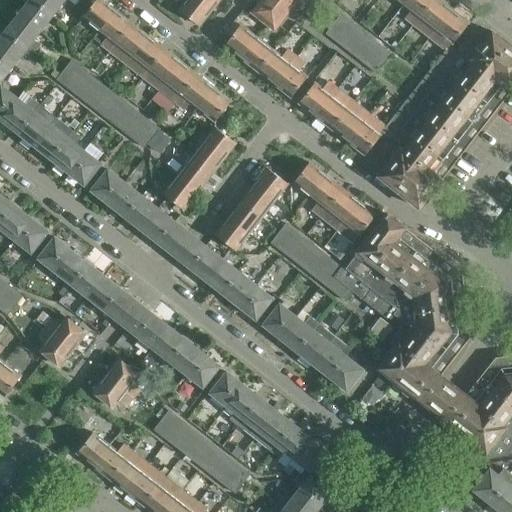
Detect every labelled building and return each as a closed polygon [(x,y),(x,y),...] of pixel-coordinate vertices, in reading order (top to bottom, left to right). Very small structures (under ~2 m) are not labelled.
[(39,31),(52,15),(33,0),(30,0),(19,15),(39,31)] [(33,0),(52,15),(63,0),(33,0)] [(100,31),(116,11),(101,0),(96,0),(83,18),(100,31)] [(200,26),(213,9),(201,0),(187,0),(179,10),(200,26)] [(220,0),(201,0),(213,9),(220,0)] [(285,18),(262,0),(260,0),(251,12),(274,31),(285,18)] [(295,5),(289,0),(262,0),(285,18),(295,5)] [(414,25),(433,0),(407,0),(403,5),(411,11),(405,19),(414,25)] [(430,38),(452,10),(438,0),(433,0),(414,25),(430,38)] [(453,44),(469,23),(452,10),(430,38),(445,50),(451,43),(453,44)] [(110,52),(132,24),(116,11),(100,31),(107,37),(101,45),(110,52)] [(340,29),(348,19),(341,14),(334,24),(340,29)] [(33,39),(39,31),(19,15),(6,32),(34,53),(41,45),(33,39)] [(347,34),(354,24),(348,19),(340,29),(347,34)] [(127,64),(149,37),(132,24),(110,52),(127,64)] [(333,38),(340,29),(334,24),(326,34),(333,38)] [(353,39),(360,29),(354,24),(347,34),(353,39)] [(242,59),(258,38),(241,25),(225,46),(242,59)] [(339,43),(347,34),(340,29),(333,38),(339,43)] [(359,44),(367,34),(360,29),(353,39),(359,44)] [(511,90),(511,47),(492,32),(487,38),(475,29),(462,46),(473,55),(470,60),(474,63),(502,85),(511,92),(511,90)] [(34,53),(6,32),(0,39),(0,53),(14,64),(20,56),(27,62),(34,53)] [(345,48),(353,39),(347,34),(339,43),(345,48)] [(365,49),(373,39),(367,34),(359,44),(365,49)] [(143,77),(165,49),(149,37),(127,64),(143,77)] [(258,71),(274,51),(258,38),(242,59),(258,71)] [(352,53),(359,44),(353,39),(345,48),(352,53)] [(372,53),(379,44),(373,39),(365,49),(372,53)] [(358,58),(365,49),(359,44),(352,53),(358,58)] [(378,58),(386,49),(379,44),(372,53),(378,58)] [(448,72),(461,56),(449,48),(437,64),(448,72)] [(159,90),(181,62),(165,49),(143,77),(159,90)] [(364,63),(372,53),(365,49),(358,58),(364,63)] [(384,63),(392,54),(386,49),(378,58),(384,63)] [(274,84),(296,56),(288,50),(282,57),(274,51),(258,71),(274,84)] [(0,80),(1,81),(14,64),(0,53),(0,80)] [(371,68),(378,58),(372,53),(364,63),(371,68)] [(307,77),(299,71),(305,63),(296,56),(274,84),(291,97),(307,77)] [(377,73),(384,63),(378,58),(371,68),(377,73)] [(71,75),(78,65),(72,60),(64,70),(71,75)] [(176,103),(198,75),(181,62),(159,90),(176,103)] [(487,103),(502,85),(474,63),(464,75),(461,72),(456,79),(459,81),(487,103)] [(436,88),(438,85),(448,72),(437,64),(425,79),(436,88)] [(77,80),(85,70),(78,65),(71,75),(77,80)] [(63,84),(71,75),(64,70),(57,80),(63,84)] [(83,85),(91,75),(85,70),(77,80),(83,85)] [(69,89),(77,80),(71,75),(63,84),(69,89)] [(89,90),(97,80),(91,75),(83,85),(89,90)] [(198,108),(214,88),(198,75),(176,103),(185,110),(191,102),(198,108)] [(76,94),(83,85),(77,80),(69,89),(76,94)] [(96,94),(103,85),(97,80),(89,90),(96,94)] [(472,122),(487,103),(459,81),(449,94),(438,85),(436,88),(433,92),(472,122)] [(316,117),(338,89),(329,82),(323,89),(315,83),(299,104),(316,117)] [(472,122),(433,92),(422,83),(410,98),(425,109),(422,113),(458,141),(472,122)] [(82,99),(89,90),(83,85),(76,94),(82,99)] [(102,99),(110,90),(103,85),(96,94),(102,99)] [(0,118),(2,120),(18,99),(1,86),(0,87),(0,118)] [(215,122),(231,101),(214,88),(198,108),(215,122)] [(332,130),(354,102),(338,89),(316,117),(332,130)] [(88,104),(96,94),(89,90),(82,99),(88,104)] [(108,104),(116,95),(110,90),(102,99),(108,104)] [(94,109),(102,99),(96,94),(88,104),(94,109)] [(115,109),(122,100),(116,95),(108,104),(115,109)] [(18,133),(40,105),(31,98),(26,105),(18,99),(2,120),(18,133)] [(101,114),(108,104),(102,99),(94,109),(101,114)] [(121,114),(129,105),(122,100),(115,109),(121,114)] [(458,141),(422,113),(407,101),(395,117),(406,126),(404,129),(415,138),(443,160),(458,141)] [(348,142),(370,114),(354,102),(332,130),(348,142)] [(107,119),(115,109),(108,104),(101,114),(107,119)] [(35,146),(57,118),(40,105),(18,133),(35,146)] [(127,119),(135,109),(129,105),(121,114),(127,119)] [(113,124),(121,114),(115,109),(107,119),(113,124)] [(134,124),(141,114),(135,109),(127,119),(134,124)] [(120,129),(127,119),(121,114),(113,124),(120,129)] [(140,129),(147,119),(141,114),(134,124),(140,129)] [(381,135),(380,134),(385,126),(370,114),(348,142),(365,155),(381,135)] [(395,141),(404,129),(406,126),(395,117),(383,131),(395,141)] [(51,158),(73,130),(57,118),(35,146),(51,158)] [(126,134),(134,124),(127,119),(120,129),(126,134)] [(146,134),(154,124),(147,119),(140,129),(146,134)] [(132,139),(140,129),(134,124),(126,134),(132,139)] [(152,139),(160,129),(154,124),(146,134),(152,139)] [(217,168),(236,143),(216,127),(196,152),(217,168)] [(139,144),(146,134),(140,129),(132,139),(139,144)] [(68,171),(84,151),(76,145),(82,137),(73,130),(51,158),(68,171)] [(145,149),(152,139),(146,134),(139,144),(145,149)] [(443,160),(415,138),(405,151),(401,148),(399,151),(396,154),(428,179),(433,173),(443,160)] [(428,179),(396,154),(399,151),(387,142),(372,161),(384,170),(379,176),(420,208),(442,180),(433,173),(428,179)] [(84,184),(101,164),(84,151),(68,171),(84,184)] [(197,193),(217,168),(196,152),(177,177),(197,193)] [(310,197),(327,176),(310,163),(294,183),(310,197)] [(275,201),(288,184),(268,168),(254,185),(275,201)] [(109,204),(125,183),(108,170),(92,190),(109,204)] [(321,217),(343,189),(327,176),(310,197),(318,203),(312,210),(321,217)] [(184,210),(197,193),(177,177),(164,194),(184,210)] [(125,216),(141,196),(125,183),(109,204),(125,216)] [(262,217),(275,201),(254,185),(242,201),(262,217)] [(337,230),(359,202),(343,189),(321,217),(337,230)] [(0,224),(14,206),(0,194),(0,224)] [(142,229),(158,209),(141,196),(125,216),(142,229)] [(249,233),(262,217),(242,201),(229,217),(249,233)] [(360,235),(376,215),(359,202),(337,230),(354,242),(359,235),(360,235)] [(15,239),(31,219),(14,206),(0,224),(0,239),(2,241),(7,233),(15,239)] [(223,260),(194,237),(192,235),(158,209),(142,229),(175,256),(207,280),(223,260)] [(367,277),(398,237),(405,227),(388,214),(358,252),(359,252),(350,264),(348,262),(344,268),(336,278),(342,283),(349,288),(361,272),(367,277)] [(236,250),(249,233),(229,217),(216,234),(236,250)] [(32,253),(48,232),(31,219),(15,239),(32,253)] [(286,238),(294,228),(287,223),(279,233),(286,238)] [(292,243),(300,233),(294,228),(286,238),(292,243)] [(278,248),(286,238),(279,233),(272,243),(278,248)] [(298,248),(306,238),(300,233),(292,243),(298,248)] [(384,291),(415,251),(398,237),(367,277),(373,282),(379,287),(384,291)] [(56,272),(72,251),(55,238),(39,258),(56,272)] [(284,253),(292,243),(286,238),(278,248),(284,253)] [(305,253),(312,243),(306,238),(298,248),(305,253)] [(291,258),(298,248),(292,243),(284,253),(291,258)] [(311,258),(319,248),(312,243),(305,253),(311,258)] [(297,263),(305,253),(298,248),(291,258),(297,263)] [(317,263),(325,253),(319,248),(311,258),(317,263)] [(72,284),(88,264),(72,251),(56,272),(72,284)] [(409,297),(433,265),(415,251),(384,291),(392,297),(383,309),(395,319),(399,315),(405,307),(402,304),(408,297),(409,297)] [(303,268),(311,258),(305,253),(297,263),(303,268)] [(324,268),(331,258),(325,253),(317,263),(324,268)] [(309,273),(317,263),(311,258),(303,268),(309,273)] [(330,273),(338,263),(331,258),(324,268),(330,273)] [(223,293),(239,272),(223,260),(207,280),(223,293)] [(316,278),(324,268),(317,263),(309,273),(316,278)] [(336,278),(344,268),(338,263),(330,273),(336,278)] [(89,297),(105,277),(88,264),(72,284),(89,297)] [(458,334),(451,279),(433,265),(409,297),(408,297),(402,304),(405,307),(399,315),(408,322),(413,326),(414,326),(445,351),(458,334)] [(322,283),(330,273),(324,268),(316,278),(322,283)] [(239,306),(255,285),(239,272),(223,293),(239,306)] [(361,297),(373,282),(367,277),(361,272),(349,288),(355,292),(361,297)] [(328,288),(336,278),(330,273),(322,283),(328,288)] [(137,302),(131,297),(105,277),(89,297),(120,322),(154,348),(170,328),(137,302)] [(335,293),(342,283),(336,278),(328,288),(335,293)] [(0,293),(3,296),(11,287),(5,282),(0,287),(0,293)] [(341,297),(349,288),(342,283),(335,293),(341,297)] [(256,319),(272,298),(255,285),(239,306),(256,319)] [(9,301),(17,292),(11,287),(3,296),(9,301)] [(383,309),(392,297),(384,291),(379,287),(370,299),(383,309)] [(347,302),(355,292),(349,288),(341,297),(347,302)] [(16,306),(23,296),(17,292),(9,301),(16,306)] [(0,309),(2,311),(9,301),(3,296),(0,300),(0,309)] [(8,316),(16,306),(9,301),(2,311),(8,316)] [(281,338),(297,318),(280,305),(264,325),(281,338)] [(297,351),(319,323),(310,316),(304,324),(297,318),(281,338),(297,351)] [(87,334),(67,317),(61,325),(53,319),(46,328),(74,350),(87,334)] [(388,336),(396,327),(386,319),(373,334),(388,346),(394,340),(388,336)] [(451,384),(431,368),(445,351),(414,326),(413,326),(408,322),(394,340),(399,344),(380,369),(394,380),(391,384),(408,397),(411,394),(432,410),(455,428),(452,432),(470,446),(473,442),(487,453),(507,427),(511,431),(511,403),(489,385),(475,402),(451,384)] [(313,364),(335,336),(319,323),(297,351),(313,364)] [(74,350),(46,328),(39,336),(46,342),(40,350),(60,366),(74,350)] [(170,361),(186,340),(170,328),(154,348),(170,361)] [(330,377),(346,356),(352,349),(335,336),(313,364),(330,377)] [(186,374),(202,353),(186,340),(170,361),(186,374)] [(203,386),(219,366),(202,353),(186,374),(203,386)] [(347,390),(363,369),(346,356),(330,377),(347,390)] [(134,383),(140,375),(119,359),(106,376),(134,397),(141,389),(134,383)] [(0,392),(5,397),(21,376),(4,363),(0,368),(0,392)] [(511,367),(502,369),(489,385),(511,403),(511,431),(507,427),(487,453),(488,459),(506,456),(509,452),(511,453),(511,367)] [(228,406),(244,386),(227,372),(211,393),(228,406)] [(134,397),(106,376),(93,392),(114,408),(120,401),(127,406),(134,397)] [(238,426),(260,398),(244,386),(228,406),(235,412),(230,419),(238,426)] [(255,439),(277,411),(260,398),(238,426),(255,439)] [(167,423),(175,413),(168,408),(161,418),(167,423)] [(271,452),(293,424),(277,411),(255,439),(271,452)] [(173,428),(181,418),(175,413),(167,423),(173,428)] [(159,433),(167,423),(161,418),(153,428),(159,433)] [(179,433),(187,423),(181,418),(173,428),(179,433)] [(165,438),(173,428),(167,423),(159,433),(165,438)] [(186,438),(193,428),(187,423),(179,433),(186,438)] [(293,457),(309,437),(293,424),(271,452),(280,459),(286,451),(293,457)] [(172,443),(179,433),(173,428),(165,438),(172,443)] [(192,443),(200,433),(193,428),(186,438),(192,443)] [(94,466),(110,446),(93,433),(77,453),(94,466)] [(178,448),(186,438),(179,433),(172,443),(178,448)] [(198,448),(206,438),(200,433),(192,443),(198,448)] [(310,471),(326,450),(309,437),(293,457),(310,471)] [(184,452),(192,443),(186,438),(178,448),(184,452)] [(205,453),(212,443),(206,438),(198,448),(205,453)] [(191,457),(198,448),(192,443),(184,452),(191,457)] [(211,458),(219,448),(212,443),(205,453),(211,458)] [(111,479),(133,452),(124,445),(118,452),(110,446),(94,466),(111,479)] [(197,462),(205,453),(198,448),(191,457),(197,462)] [(217,462),(225,453),(219,448),(211,458),(217,462)] [(127,492),(149,464),(133,452),(111,479),(127,492)] [(203,467),(211,458),(205,453),(197,462),(203,467)] [(224,467),(231,458),(225,453),(217,462),(224,467)] [(210,472),(217,462),(211,458),(203,467),(210,472)] [(230,472),(237,463),(231,458),(224,467),(230,472)] [(216,477),(224,467),(217,462),(210,472),(216,477)] [(236,477),(244,468),(237,463),(230,472),(236,477)] [(144,505),(165,477),(149,464),(127,492),(144,505)] [(222,482),(230,472),(224,467),(216,477),(222,482)] [(242,482),(250,472),(244,468),(236,477),(242,482)] [(491,503),(511,476),(511,474),(504,468),(498,476),(490,470),(474,490),(491,503)] [(228,487),(236,477),(230,472),(222,482),(228,487)] [(318,509),(331,492),(311,476),(298,493),(318,509)] [(502,511),(509,511),(511,510),(511,476),(491,503),(502,511)] [(152,511),(164,511),(182,490),(165,477),(144,505),(152,511)] [(235,492),(242,482),(236,477),(228,487),(235,492)] [(191,511),(198,503),(182,490),(164,511),(191,511)] [(288,511),(315,511),(318,509),(298,493),(292,500),(284,495),(278,504),(288,511)] [(205,511),(207,510),(198,503),(191,511),(205,511)]
